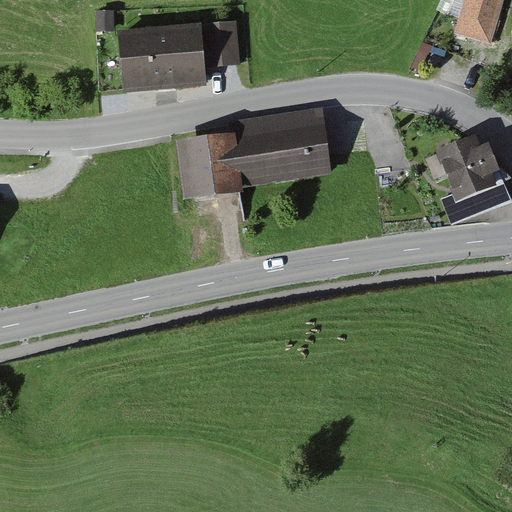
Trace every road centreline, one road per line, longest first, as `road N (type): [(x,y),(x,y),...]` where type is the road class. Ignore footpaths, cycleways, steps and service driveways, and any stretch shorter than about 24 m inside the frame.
road 1 (tertiary): [(511,144),(444,103),(384,90),(316,94),(127,129),(0,134)]
road 2 (secondary): [(511,238),(257,274),(0,328)]
